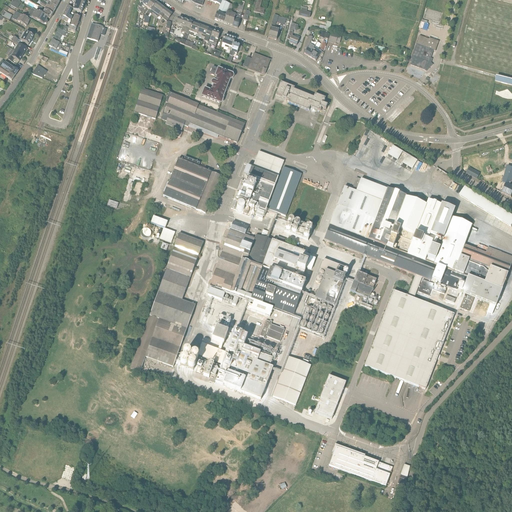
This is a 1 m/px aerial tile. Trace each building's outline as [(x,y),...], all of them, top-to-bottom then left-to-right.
[(13,0),(12,2),(10,5),(11,6),(15,8),(16,9),(18,5),(20,2),(15,0),(13,0)] [(73,0),(71,0),(68,7),(72,9),(73,10),(73,11),(81,14),(84,4),(76,1),(73,0)] [(144,13),(147,8),(146,8),(152,0),(145,0),(142,4),(143,5),(141,7),(143,9),(140,12),(142,13),(141,14),(143,15),(145,13),(144,13)] [(157,3),(152,0),(146,8),(147,8),(149,10),(145,15),(144,19),(149,21),(149,18),(148,17),(151,11),(157,3)] [(221,0),(220,6),(214,20),(227,25),(231,14),(233,6),(230,4),(230,5),(227,4),(228,0),(221,0)] [(263,15),(265,9),(260,8),(262,0),(257,0),(254,13),(263,15)] [(42,3),(40,6),(54,13),(56,8),(46,2),(43,1),(42,3)] [(238,7),(232,27),(238,29),(240,21),(241,17),(244,2),(242,2),(241,6),(239,5),(238,7)] [(164,9),(157,3),(151,11),(158,17),(159,16),(164,9)] [(39,6),(36,12),(48,19),(50,19),(53,14),(39,6)] [(227,25),(232,27),(238,7),(237,7),(237,8),(234,7),(234,6),(233,6),(231,14),(227,25)] [(62,20),(60,22),(63,23),(64,21),(67,23),(70,24),(71,21),(72,17),(69,16),(72,9),(68,7),(61,20),(62,20)] [(30,12),(34,14),(32,18),(33,19),(34,19),(35,20),(36,20),(38,21),(40,22),(44,25),(44,24),(46,24),(47,22),(48,19),(36,12),(32,9),(32,10),(30,12)] [(164,9),(159,16),(167,22),(172,15),(164,9)] [(16,12),(12,19),(26,27),(30,20),(16,12)] [(68,28),(68,29),(70,29),(70,30),(75,31),(76,28),(81,15),(75,13),(74,18),(72,22),(71,26),(69,25),(68,28)] [(279,24),(284,26),(285,23),(286,19),(278,16),(274,15),(268,38),(276,40),(279,30),(274,29),(275,24),(276,22),(277,22),(277,23),(280,23),(279,24)] [(184,46),(186,41),(188,35),(189,32),(192,23),(178,18),(176,25),(177,25),(177,26),(179,27),(178,28),(182,29),(181,32),(185,33),(182,40),(181,39),(179,44),(184,46)] [(200,26),(192,23),(189,32),(190,33),(189,35),(196,38),(197,34),(200,26)] [(287,39),(290,40),(289,43),(296,46),(299,39),(299,38),(300,37),(295,35),(294,36),(292,35),(295,24),(292,23),(287,39)] [(92,25),(87,39),(88,39),(90,39),(90,40),(91,40),(97,42),(98,42),(98,41),(100,35),(104,36),(106,30),(102,28),(95,26),(92,25)] [(197,34),(205,37),(208,29),(200,26),(197,34)] [(57,33),(53,41),(60,44),(61,42),(62,42),(65,37),(66,33),(63,31),(58,29),(56,32),(57,33)] [(205,42),(208,43),(209,41),(212,31),(208,29),(205,37),(204,41),(202,45),(204,46),(205,42)] [(207,46),(210,47),(211,44),(215,46),(220,34),(213,32),(209,41),(208,43),(207,46)] [(13,37),(11,41),(15,43),(16,44),(18,45),(20,46),(22,43),(28,46),(33,37),(25,33),(21,40),(20,39),(19,41),(13,37)] [(328,42),(336,44),(338,35),(331,33),(328,42)] [(225,36),(222,44),(225,45),(225,47),(228,48),(228,47),(232,48),(234,44),(235,40),(225,36)] [(304,54),(309,57),(312,54),(311,53),(314,48),(310,45),(311,41),(312,37),(309,36),(307,40),(305,49),(307,50),(304,54)] [(411,63),(410,65),(424,71),(426,72),(433,65),(431,63),(432,59),(423,55),(424,51),(430,53),(431,50),(435,51),(439,42),(429,38),(428,39),(419,36),(416,44),(411,59),(410,62),(411,63)] [(52,41),(49,46),(52,48),(51,50),(55,52),(66,57),(68,53),(62,51),(63,50),(60,49),(62,46),(62,45),(60,44),(53,41),(52,40),(52,41)] [(234,53),(236,55),(240,46),(234,44),(232,48),(227,62),(230,63),(232,59),(232,58),(233,57),(232,57),(234,53)] [(15,51),(22,55),(22,54),(22,53),(24,54),(26,49),(20,46),(18,45),(17,47),(15,51)] [(316,61),(321,54),(320,53),(318,52),(319,49),(315,46),(314,48),(311,53),(312,54),(309,57),(316,61)] [(221,52),(214,50),(212,56),(218,59),(221,52)] [(10,56),(7,60),(11,62),(13,58),(19,61),(22,57),(21,56),(22,55),(15,51),(11,57),(10,56)] [(248,69),(247,70),(260,74),(260,75),(263,76),(265,75),(267,69),(270,60),(254,54),(251,60),(248,59),(244,67),(248,69)] [(1,68),(6,71),(15,77),(18,72),(5,63),(1,68)] [(32,74),(42,79),(47,72),(38,66),(37,67),(32,74)] [(210,74),(215,76),(214,77),(216,77),(214,82),(213,81),(211,82),(211,84),(211,86),(212,86),(211,91),(204,88),(201,97),(221,105),(231,80),(232,80),(233,79),(234,78),(234,77),(234,76),(233,75),(233,74),(218,68),(217,69),(213,67),(210,74)] [(1,68),(0,69),(0,73),(12,81),(15,77),(6,71),(1,68)] [(511,79),(497,76),(496,82),(511,85),(511,79)] [(182,95),(190,98),(195,86),(186,83),(182,95)] [(326,110),(327,106),(323,104),(325,99),(315,94),(313,98),(294,90),(294,88),(280,83),(275,95),(289,101),(288,103),(309,111),(310,107),(320,111),(321,108),(326,110)] [(163,96),(141,89),(134,113),(138,114),(155,119),(163,96)] [(165,103),(168,104),(161,120),(166,122),(165,125),(181,131),(184,126),(188,128),(188,127),(217,139),(218,136),(237,143),(245,124),(169,93),(165,103)] [(413,170),(418,160),(392,147),(387,157),(413,170)] [(241,195),(238,203),(265,213),(277,178),(284,162),(259,152),(252,169),(251,169),(247,167),(244,175),(248,177),(245,184),(241,182),(237,194),(241,195)] [(185,157),(183,161),(178,159),(163,196),(205,214),(221,176),(198,167),(200,163),(185,157)] [(503,184),(506,185),(510,186),(511,187),(511,184),(511,182),(511,168),(507,167),(503,184)] [(469,168),(466,173),(477,179),(480,174),(469,168)] [(457,297),(459,292),(464,295),(460,309),(468,312),(474,298),(490,304),(486,313),(492,315),(511,262),(511,256),(487,247),(485,253),(464,246),(472,226),(451,218),(454,210),(428,200),(426,205),(405,197),(406,196),(357,178),(352,190),(344,187),(324,241),(415,276),(407,297),(393,291),(364,367),(425,390),(454,315),(413,299),(418,287),(420,288),(418,293),(429,297),(433,285),(422,280),(420,286),(419,285),(421,278),(435,283),(432,290),(444,295),(447,288),(449,289),(447,294),(457,297)] [(134,194),(140,195),(142,183),(136,181),(134,194)] [(506,185),(502,193),(511,198),(511,195),(511,187),(510,186),(506,185)] [(511,225),(511,215),(465,187),(459,196),(511,227),(511,225)] [(117,209),(119,204),(109,200),(107,206),(117,209)] [(168,222),(153,217),(151,224),(165,229),(168,222)] [(314,227),(290,219),(284,235),(296,239),(297,238),(305,240),(308,234),(311,235),(314,227)] [(250,229),(233,222),(210,286),(293,316),(305,283),(301,281),(304,272),(309,274),(315,257),(310,255),(311,255),(284,245),(286,240),(278,237),(276,242),(272,241),(256,235),(255,239),(250,237),(251,234),(248,233),(250,229)] [(179,234),(130,369),(140,372),(145,357),(173,367),(195,305),(182,300),(203,243),(179,234)] [(326,271),(315,299),(334,307),(348,269),(324,260),(320,269),(326,271)] [(350,292),(369,299),(376,280),(357,273),(350,292)] [(222,301),(225,294),(210,289),(207,296),(222,301)] [(280,342),(284,330),(271,325),(272,322),(270,321),(270,322),(265,321),(259,336),(264,338),(263,339),(265,339),(266,337),(280,342)] [(223,345),(228,333),(216,328),(212,340),(223,345)] [(261,399),(270,375),(273,368),(269,367),(272,358),(260,354),(243,347),(247,338),(241,336),(243,333),(234,330),(225,353),(202,344),(197,356),(222,365),(215,383),(261,399)] [(192,365),(195,366),(197,361),(186,356),(183,363),(191,366),(192,365)] [(295,406),(311,366),(288,357),(273,397),(295,406)] [(214,365),(207,363),(203,375),(209,378),(210,375),(211,375),(209,381),(215,384),(217,378),(215,377),(217,371),(212,369),(214,365)] [(314,413),(331,420),(346,383),(329,376),(314,413)] [(332,452),(334,453),(329,466),(385,487),(390,475),(392,468),(378,462),(379,462),(364,457),(365,456),(335,445),(332,452)] [(403,486),(406,477),(400,475),(397,484),(403,486)]
